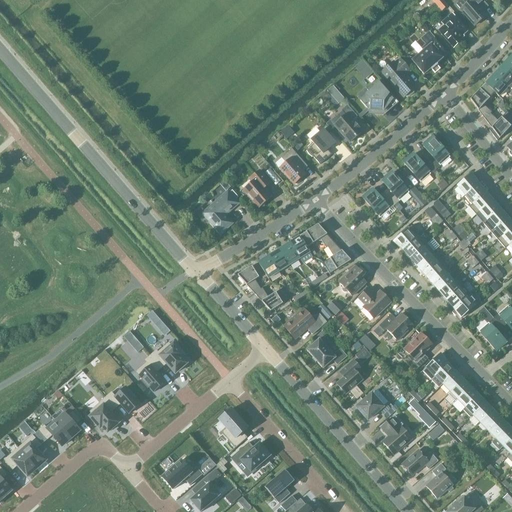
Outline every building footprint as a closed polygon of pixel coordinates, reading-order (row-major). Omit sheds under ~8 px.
[(431,0),(441,11),(448,5),(442,0),(431,0)] [(461,0),(456,5),(474,26),(486,16),(478,6),(482,2),(480,0),(461,0)] [(452,14),(444,21),(447,24),(438,31),(453,48),(461,42),(460,40),(464,37),(463,36),(468,31),(452,14)] [(446,54),(447,54),(434,39),(428,32),(421,39),(428,47),(411,61),(412,62),(423,75),(424,75),(430,70),(431,70),(432,70),(432,69),(432,68),(435,65),(435,66),(436,66),(437,65),(436,64),(442,59),(443,59),(442,58),(446,54)] [(511,59),(510,58),(502,66),(511,76),(511,59)] [(400,60),(395,65),(393,63),(382,73),(404,98),(406,96),(407,97),(409,97),(413,93),(414,91),(413,90),(415,88),(405,76),(410,71),(400,60)] [(511,76),(502,66),(493,75),(507,88),(511,83),(511,76)] [(493,75),(485,84),(499,97),(507,88),(493,75)] [(360,101),(366,108),(369,111),(369,114),(376,115),(383,115),(383,108),(384,108),(394,99),(382,85),(380,86),(377,82),(370,88),(367,91),(369,93),(361,100),(360,101)] [(470,100),(485,120),(491,113),(483,105),(494,93),(499,97),(485,84),(470,100)] [(327,91),(330,95),(335,90),(332,87),(327,91)] [(335,125),(350,143),(362,132),(352,120),(356,116),(347,106),(342,111),(331,121),(335,125)] [(369,111),(366,108),(359,114),(361,117),(369,111)] [(491,113),(485,120),(499,139),(511,125),(511,116),(507,112),(498,121),(490,114),(492,113),(491,113)] [(311,141),(313,143),(306,149),(307,151),(306,151),(307,153),(309,155),(310,156),(312,157),(313,157),(320,165),(331,155),(327,150),(335,144),(323,130),(311,141)] [(431,156),(426,160),(435,171),(450,158),(433,138),(430,140),(430,139),(424,144),(425,145),(423,147),(431,156)] [(295,184),(295,185),(297,185),(301,181),(301,180),(300,179),(305,175),(300,169),(305,165),(292,149),(281,159),(286,164),(280,169),(294,185),(295,184)] [(435,171),(426,160),(421,164),(414,155),(411,157),(411,156),(405,161),(406,161),(404,164),(421,183),(435,171)] [(250,179),(253,182),(243,191),(258,208),(260,207),(264,207),(264,203),(271,197),(264,189),(270,184),(259,171),(250,179)] [(390,191),(385,195),(395,206),(398,203),(409,193),(392,174),(390,176),(389,175),(384,179),(384,180),(382,182),(390,191)] [(457,186),(465,196),(478,185),(471,174),(463,182),(457,186)] [(443,180),(437,185),(442,191),(448,185),(443,180)] [(478,185),(465,196),(462,199),(469,207),(473,204),(485,193),(478,185)] [(395,206),(385,195),(381,199),(373,190),(371,192),(370,191),(365,196),(365,197),(363,199),(380,219),(395,206)] [(224,215),(237,204),(235,201),(237,199),(231,192),(229,194),(228,193),(203,214),(220,233),(231,224),(224,215)] [(476,215),(480,212),(492,201),(485,193),(473,204),(469,207),(476,215)] [(423,198),(417,203),(421,208),(427,203),(423,198)] [(476,215),(483,224),(500,209),(492,201),(480,212),(476,215)] [(437,212),(442,217),(447,212),(443,207),(437,212)] [(439,219),(431,209),(428,209),(424,212),(434,223),(439,219)] [(483,224),(491,233),(495,229),(507,218),(500,209),(483,224)] [(447,212),(442,217),(445,220),(450,215),(447,212)] [(403,216),(398,220),(402,225),(407,221),(403,216)] [(439,219),(434,223),(437,227),(443,222),(439,218),(439,219)] [(491,233),(498,241),(511,228),(511,223),(507,218),(495,229),(491,233)] [(318,225),(299,237),(309,253),(310,253),(306,248),(320,239),(326,249),(334,243),(318,225)] [(393,242),(403,250),(420,236),(411,227),(393,242)] [(505,249),(509,246),(511,242),(511,228),(498,241),(505,249)] [(403,250),(410,258),(426,244),(420,236),(403,250)] [(299,237),(289,244),(299,260),(302,265),(312,258),(309,253),(299,237)] [(465,239),(462,242),(467,247),(470,244),(465,239)] [(467,247),(462,242),(458,245),(463,251),(467,247)] [(351,261),(334,243),(326,249),(328,248),(333,257),(323,263),(329,275),(351,261)] [(289,244),(279,250),(289,266),(299,260),(289,244)] [(410,258),(417,267),(433,252),(426,244),(410,258)] [(279,250),(269,256),(279,272),(289,266),(279,250)] [(417,267),(424,275),(441,260),(433,252),(417,267)] [(269,256),(258,263),(269,279),(279,272),(269,256)] [(424,275),(432,284),(448,269),(441,260),(424,275)] [(247,286),(255,280),(265,274),(268,279),(269,279),(258,263),(238,276),(247,286)] [(349,273),(346,275),(339,283),(343,287),(342,288),(342,290),(342,291),(343,292),(345,293),(346,293),(347,292),(352,296),(366,283),(361,278),(364,276),(355,267),(354,267),(349,273)] [(489,271),(492,275),(497,270),(494,267),(489,271)] [(497,270),(492,275),(495,278),(500,274),(497,270)] [(439,292),(452,281),(445,273),(432,284),(439,292)] [(481,278),(484,281),(490,277),(486,273),(481,278)] [(325,274),(318,279),(321,282),(328,278),(325,274)] [(439,292),(446,300),(463,286),(455,277),(439,292)] [(490,277),(484,281),(487,285),(493,280),(490,277)] [(321,282),(318,279),(311,283),(313,287),(321,282)] [(247,286),(254,294),(262,288),(261,289),(255,280),(247,286)] [(453,308),(470,294),(463,286),(446,300),(453,308)] [(262,288),(254,294),(270,312),(290,300),(283,289),(268,298),(262,288)] [(307,289),(300,294),(302,298),(309,293),(307,289)] [(380,292),(375,296),(368,289),(358,299),(365,306),(363,308),(374,319),(390,303),(380,292)] [(302,298),(300,294),(292,298),(295,302),(302,298)] [(470,294),(453,308),(460,319),(478,303),(470,294)] [(334,301),(326,308),(335,318),(342,310),(334,301)] [(322,306),(318,309),(327,320),(331,317),(322,306)] [(511,311),(508,306),(493,319),(502,330),(507,326),(511,331),(511,311)] [(483,308),(478,313),(487,324),(478,332),(495,351),(498,349),(499,350),(504,345),(503,345),(505,343),(497,334),(502,330),(493,319),(483,308)] [(327,323),(319,314),(312,320),(304,310),(284,327),(295,339),(307,329),(312,335),(327,323)] [(164,336),(169,331),(152,311),(147,315),(164,336)] [(341,314),(336,319),(342,324),(347,319),(341,314)] [(396,320),(391,315),(379,327),(384,332),(386,330),(397,341),(413,326),(404,317),(404,318),(403,319),(400,316),(401,315),(402,315),(401,314),(396,320)] [(276,316),(271,320),(275,325),(281,321),(276,316)] [(407,357),(418,368),(428,359),(423,354),(432,346),(429,342),(430,341),(425,336),(424,337),(421,334),(404,350),(409,355),(407,357)] [(364,336),(359,341),(365,347),(370,342),(364,336)] [(323,368),(322,368),(323,369),(324,368),(333,360),(337,365),(347,357),(340,350),(333,356),(319,340),(320,340),(319,339),(318,340),(307,350),(306,350),(307,351),(308,352),(323,368)] [(358,342),(352,347),(356,352),(362,347),(358,342)] [(139,343),(133,348),(137,353),(143,348),(139,343)] [(156,351),(150,356),(161,368),(166,364),(167,365),(167,366),(168,365),(169,367),(169,368),(170,367),(175,374),(176,373),(178,371),(178,372),(178,371),(179,370),(180,370),(180,369),(181,368),(182,368),(182,367),(186,364),(181,358),(183,356),(181,353),(182,353),(181,352),(181,353),(180,351),(179,350),(179,351),(178,349),(178,348),(177,349),(176,347),(176,346),(176,347),(173,344),(171,346),(168,343),(158,353),(156,351)] [(364,350),(360,354),(365,360),(370,356),(364,350)] [(426,368),(422,372),(431,381),(435,377),(448,365),(440,354),(426,368)] [(147,363),(136,372),(143,380),(141,382),(147,389),(149,387),(150,388),(150,389),(151,389),(152,391),(152,392),(152,391),(153,392),(154,392),(155,392),(155,391),(157,389),(157,390),(158,389),(161,386),(162,386),(161,386),(164,384),(165,383),(164,383),(165,383),(156,373),(161,368),(150,356),(145,361),(147,363)] [(347,375),(336,384),(346,395),(350,391),(356,399),(362,394),(356,386),(363,380),(356,373),(361,369),(353,361),(342,370),(347,375)] [(439,388),(442,385),(455,372),(448,365),(435,377),(431,381),(439,388)] [(442,385),(450,393),(463,380),(455,372),(442,385)] [(455,402),(457,400),(470,388),(463,380),(450,393),(448,395),(455,402)] [(111,393),(106,398),(115,409),(120,404),(129,414),(130,414),(130,413),(132,411),(133,411),(133,410),(136,408),(137,407),(139,405),(140,405),(140,404),(139,403),(139,402),(137,401),(138,401),(137,400),(136,399),(137,398),(131,390),(129,392),(126,388),(115,397),(111,393)] [(457,400),(465,408),(478,396),(470,388),(457,400)] [(408,392),(413,398),(416,395),(411,389),(408,392)] [(372,394),(357,407),(368,420),(375,414),(379,411),(378,411),(379,411),(383,416),(383,415),(386,419),(397,409),(394,405),(392,407),(388,402),(388,403),(377,390),(372,394)] [(416,395),(413,398),(418,403),(421,400),(416,395)] [(470,418),(472,416),(485,403),(478,396),(465,408),(463,410),(470,418)] [(100,403),(89,412),(92,415),(90,417),(92,420),(92,421),(92,420),(94,422),(93,422),(94,423),(94,422),(95,424),(96,425),(96,424),(97,426),(97,427),(98,426),(100,429),(102,427),(105,430),(105,431),(106,431),(107,433),(111,429),(112,430),(112,429),(113,427),(114,428),(114,427),(115,426),(116,426),(116,425),(117,424),(118,424),(118,423),(119,423),(113,417),(114,417),(113,416),(111,415),(112,414),(111,414),(110,413),(115,409),(106,398),(100,403)] [(472,416),(480,424),(493,411),(485,403),(472,416)] [(244,424),(231,410),(219,420),(227,428),(221,433),(235,449),(247,438),(239,429),(244,424)] [(424,410),(417,416),(429,428),(435,422),(424,410)] [(480,424),(487,431),(500,419),(493,411),(480,424)] [(65,414),(56,422),(70,439),(71,438),(71,439),(72,438),(73,436),(74,437),(74,436),(75,434),(76,435),(76,434),(79,431),(75,426),(75,425),(75,426),(76,425),(75,425),(79,422),(80,422),(80,421),(72,412),(67,416),(65,414)] [(392,418),(381,428),(386,434),(387,434),(389,436),(382,443),(393,456),(412,439),(401,427),(402,425),(394,416),(392,418)] [(487,431),(495,439),(508,426),(500,419),(487,431)] [(44,426),(38,431),(47,440),(52,436),(51,436),(52,436),(53,437),(53,438),(54,438),(56,441),(57,441),(61,447),(65,444),(66,444),(65,443),(67,442),(68,442),(68,441),(69,440),(70,440),(70,439),(56,422),(47,430),(44,426)] [(433,431),(437,435),(442,430),(439,426),(433,431)] [(511,437),(511,430),(508,426),(495,439),(491,443),(498,451),(503,447),(511,437)] [(456,437),(461,442),(464,439),(459,434),(456,437)] [(32,436),(18,448),(36,469),(37,468),(38,468),(39,466),(39,467),(40,466),(41,464),(42,465),(42,464),(45,461),(40,455),(40,454),(39,454),(38,453),(38,452),(36,450),(36,449),(36,450),(41,446),(41,445),(32,436)] [(511,437),(503,447),(510,455),(511,452),(511,437)] [(464,439),(461,442),(466,447),(469,444),(464,439)] [(259,444),(252,450),(247,445),(249,443),(230,459),(230,460),(232,459),(237,464),(241,461),(251,473),(261,464),(262,465),(262,466),(271,458),(270,458),(269,457),(270,456),(259,444)] [(18,448),(4,461),(12,470),(13,470),(17,466),(18,466),(20,468),(19,468),(20,469),(20,468),(22,470),(21,470),(22,471),(27,477),(31,474),(31,473),(33,472),(34,472),(33,471),(35,470),(36,470),(35,469),(36,469),(18,448)] [(471,453),(476,458),(479,455),(475,450),(471,453)] [(419,451),(402,465),(411,476),(424,465),(428,470),(438,462),(430,453),(424,457),(419,451)] [(479,455),(476,458),(481,463),(484,460),(479,455)] [(197,469),(197,468),(191,473),(180,461),(174,467),(173,465),(171,467),(167,470),(168,472),(164,476),(162,477),(173,490),(175,488),(183,481),(184,480),(190,486),(202,475),(203,476),(215,466),(209,459),(197,469)] [(227,463),(223,459),(216,465),(223,473),(226,470),(223,466),(227,463)] [(442,473),(446,470),(441,465),(432,472),(436,478),(426,487),(432,494),(434,493),(437,497),(435,498),(437,499),(447,490),(449,493),(453,489),(451,487),(453,485),(442,473)] [(0,467),(0,496),(2,499),(3,498),(4,498),(3,498),(5,496),(5,497),(6,496),(7,494),(7,495),(8,494),(11,491),(6,485),(6,484),(6,485),(3,482),(3,481),(1,480),(2,480),(6,476),(7,475),(0,467)] [(196,496),(190,501),(199,511),(201,511),(220,496),(210,485),(221,476),(216,470),(192,491),(196,496)] [(284,470),(264,488),(279,504),(290,494),(285,489),(294,482),(284,470)] [(502,484),(506,489),(510,486),(505,481),(502,484)] [(229,495),(234,501),(241,496),(235,489),(229,495)] [(464,498),(447,511),(480,511),(483,510),(479,505),(469,493),(464,498)] [(292,496),(280,506),(285,511),(288,510),(289,509),(297,502),(292,496)] [(246,502),(242,498),(238,502),(242,506),(246,502)] [(289,509),(288,510),(289,511),(320,511),(317,508),(312,511),(306,505),(305,506),(300,500),(297,502),(289,509)]
